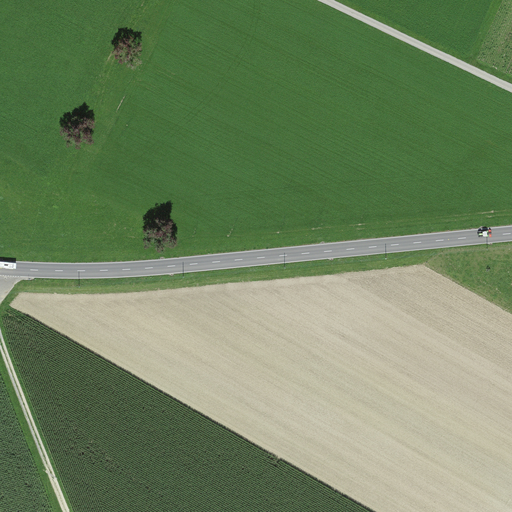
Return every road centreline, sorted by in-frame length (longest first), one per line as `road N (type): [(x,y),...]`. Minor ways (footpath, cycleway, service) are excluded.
road 1 (primary): [(0,268),(148,268),(511,233)]
road 2 (track): [(325,0),(511,88)]
road 3 (track): [(0,335),(67,511)]
